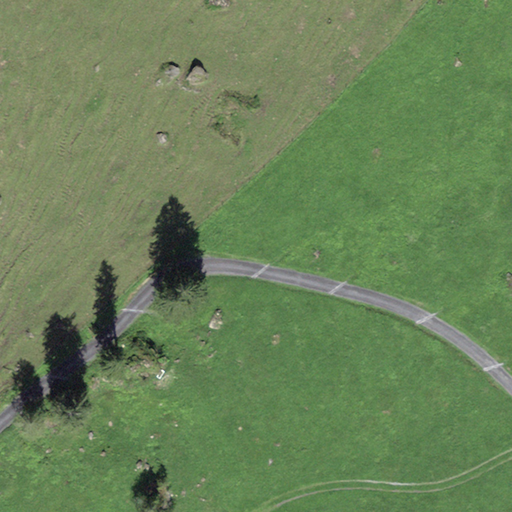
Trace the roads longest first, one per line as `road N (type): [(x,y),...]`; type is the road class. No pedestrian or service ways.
road 1 (track): [(511,386),(419,316),(367,296),(275,273),(190,268),(163,278),(84,356),(0,422)]
road 2 (track): [(511,451),(438,484),(345,483),(258,511)]
